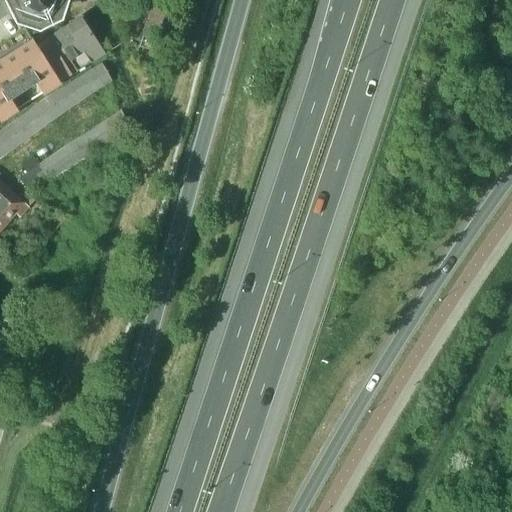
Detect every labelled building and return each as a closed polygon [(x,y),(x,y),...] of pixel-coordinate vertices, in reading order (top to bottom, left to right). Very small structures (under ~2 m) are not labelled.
[(12,0),(13,2),(14,2),(21,15),(20,16),(23,19),(24,18),(37,22),(37,24),(41,23),(41,22),(54,16),(55,17),(58,14),(57,13),(60,0),(12,0)] [(0,64),(0,120),(104,54),(82,20),(37,50),(33,43),(0,64)] [(100,63),(90,70),(102,87),(112,80),(100,63)] [(92,94),(102,87),(90,70),(80,77),(92,94)] [(92,94),(80,77),(69,84),(82,101),(92,94)] [(71,108),(82,101),(69,84),(59,91),(71,108)] [(71,108),(59,91),(49,98),(61,115),(71,108)] [(51,122),(61,115),(49,98),(39,105),(51,122)] [(51,122),(39,105),(29,112),(41,129),(51,122)] [(119,110),(111,116),(122,132),(130,127),(119,110)] [(31,136),(41,129),(29,112),(19,119),(31,136)] [(111,116),(103,121),(114,138),(122,132),(111,116)] [(31,136),(19,119),(8,126),(20,143),(31,136)] [(103,121),(95,127),(106,143),(114,138),(103,121)] [(0,135),(10,150),(20,143),(8,126),(0,131),(0,135)] [(95,127),(87,132),(98,149),(106,143),(95,127)] [(87,132),(79,137),(90,154),(98,149),(87,132)] [(10,150),(0,135),(0,157),(10,150)] [(79,137),(70,143),(81,159),(90,154),(79,137)] [(70,143),(62,148),(73,165),(81,159),(70,143)] [(62,148),(54,154),(65,170),(73,165),(62,148)] [(54,154),(46,159),(57,176),(65,170),(54,154)] [(57,176),(46,159),(38,165),(49,181),(57,176)] [(0,195),(0,230),(15,213),(19,217),(27,207),(37,197),(40,200),(52,186),(37,165),(19,178),(27,189),(18,199),(7,188),(0,195)]
